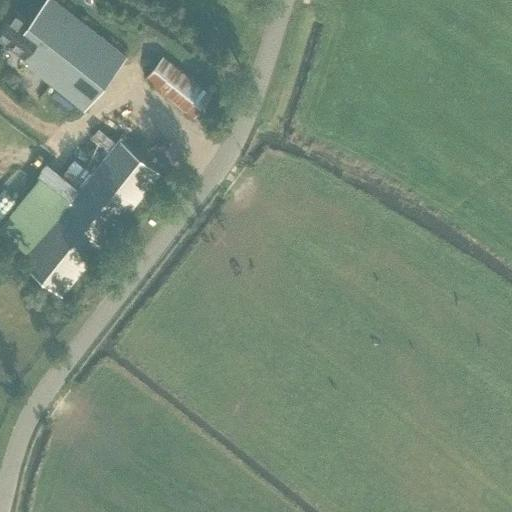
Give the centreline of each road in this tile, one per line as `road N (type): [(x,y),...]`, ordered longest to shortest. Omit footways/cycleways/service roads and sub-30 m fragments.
road 1 (unclassified): [(0,494),(13,437),(36,397),(233,135),(279,0)]
road 2 (residential): [(508,511),(364,412)]
